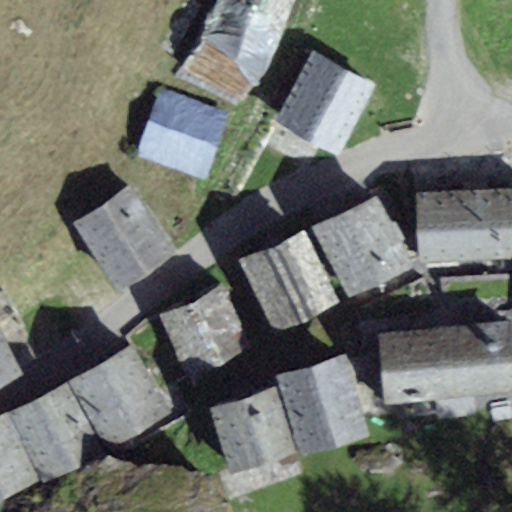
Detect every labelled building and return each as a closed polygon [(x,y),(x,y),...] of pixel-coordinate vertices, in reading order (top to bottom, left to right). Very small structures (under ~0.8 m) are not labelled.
[(275,47),(294,0),(220,0),(211,22),(275,47)] [(275,47),(211,22),(201,44),(181,71),(240,102),(259,84),(275,47)] [(338,156),(373,83),(308,53),(274,126),(338,156)] [(229,113),(156,86),(132,152),(205,179),(229,113)] [(177,254),(128,185),(70,226),(120,295),(177,254)] [(511,190),(478,191),(480,262),(511,261),(511,190)] [(415,194),(418,264),(480,262),(478,191),(415,194)] [(373,196),(311,227),(348,301),(410,270),(373,196)] [(340,303),(303,231),(237,264),(273,336),(340,303)] [(259,360),(226,286),(160,316),(193,389),(259,360)] [(511,335),(511,321),(447,327),(453,400),(511,395),(511,335)] [(447,327),(377,333),(384,406),(453,400),(447,327)] [(0,388),(23,377),(0,333),(0,388)] [(68,382),(101,452),(166,415),(131,346),(68,382)] [(346,355),(276,376),(301,458),(371,437),(346,355)] [(68,382),(5,412),(37,481),(101,452),(68,382)] [(294,455),(273,387),(208,408),(229,476),(294,455)] [(0,498),(37,481),(5,412),(0,414),(0,498)]
